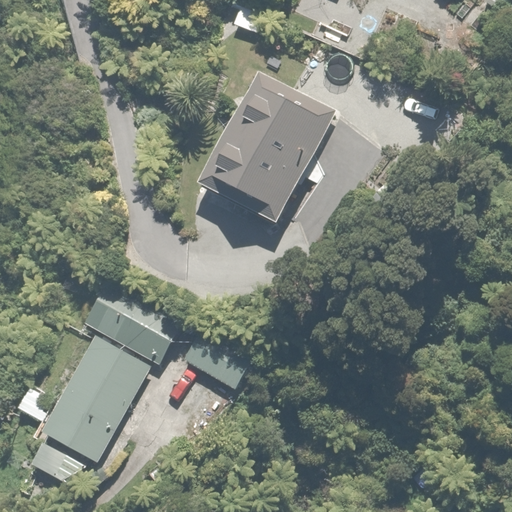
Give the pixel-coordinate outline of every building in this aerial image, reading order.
[(322,21),(313,39),(358,61),(367,43),(322,21)] [(286,227),(341,112),(261,73),(205,188),(286,227)] [(110,294),(94,328),(168,364),(184,331),(110,294)] [(204,330),(188,361),(245,390),(261,359),(204,330)] [(156,366),(105,338),(51,438),(102,466),(156,366)]
